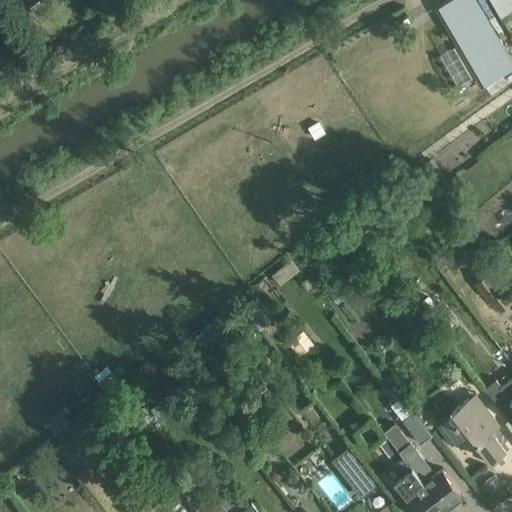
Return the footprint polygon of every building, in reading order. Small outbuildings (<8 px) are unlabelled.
[(511,58),(477,0),(448,0),(435,8),(481,87),(511,68),(511,58)] [(491,0),(501,16),(511,9),(511,3),(510,0),(491,0)] [(456,94),(474,86),(455,45),(437,54),(456,94)] [(307,125),(313,137),(324,131),(318,119),(307,125)] [(433,156),(415,170),(431,193),(450,179),(433,156)] [(292,259),(272,274),(280,285),(300,270),(292,259)] [(511,294),(485,268),(472,282),(499,308),(511,294)] [(404,284),(394,292),(400,299),(396,303),(421,335),(435,323),(404,284)] [(254,296),(242,305),(261,329),(272,320),(254,296)] [(442,298),(427,310),(437,322),(452,311),(442,298)] [(196,336),(203,345),(238,321),(230,309),(203,328),(205,330),(196,336)] [(303,331),(289,343),(299,356),(314,345),(303,331)] [(108,365),(95,376),(99,381),(98,381),(108,393),(121,382),(108,365)] [(511,376),(502,384),(497,379),(486,387),(509,418),(511,421),(511,376)] [(492,432),(501,426),(475,393),(436,423),(452,444),(466,433),(478,448),(490,464),(491,465),(492,465),(493,465),(494,464),(495,463),(495,462),(495,461),(494,461),(507,451),(492,432)] [(59,410),(45,421),(56,434),(70,423),(59,410)] [(404,422),(401,424),(406,430),(409,428),(420,443),(433,435),(415,412),(403,421),(404,422)] [(511,421),(509,418),(501,426),(492,432),(507,451),(511,446),(511,421)] [(404,455),(445,508),(451,503),(453,505),(463,497),(461,495),(463,494),(442,468),(436,473),(411,441),(410,442),(395,423),(385,431),(404,455)] [(329,458),(358,493),(375,479),(345,444),(329,458)] [(438,511),(445,508),(404,455),(393,464),(401,475),(395,481),(409,499),(399,507),(403,511),(438,511)] [(228,511),(219,501),(202,478),(184,493),(198,511),(228,511)] [(234,489),(219,501),(228,511),(259,511),(252,502),(248,506),(234,489)] [(398,511),(390,501),(376,511),(398,511)]
